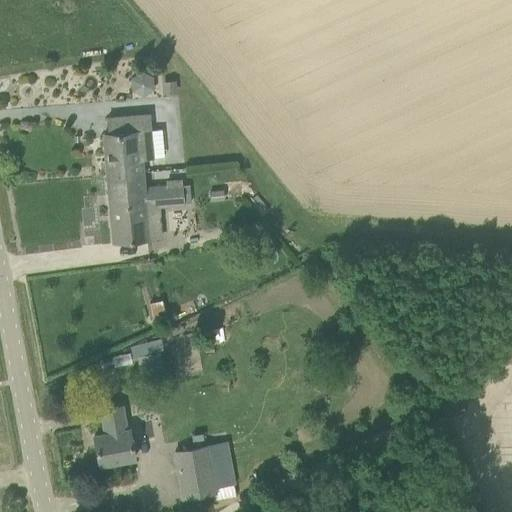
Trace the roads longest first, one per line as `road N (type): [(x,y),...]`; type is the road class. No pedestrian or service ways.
road 1 (track): [(221,511),(438,406)]
road 2 (tertiary): [(47,511),(0,289)]
